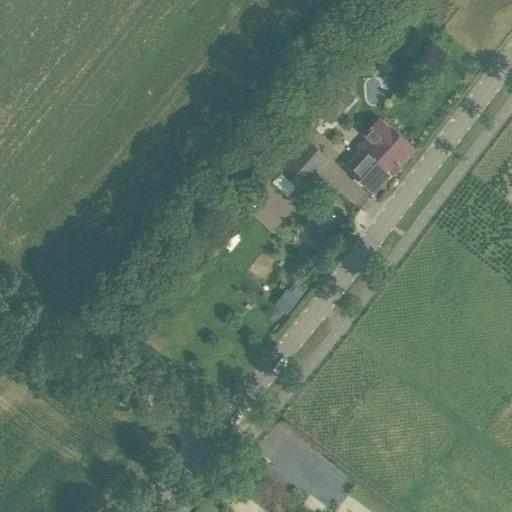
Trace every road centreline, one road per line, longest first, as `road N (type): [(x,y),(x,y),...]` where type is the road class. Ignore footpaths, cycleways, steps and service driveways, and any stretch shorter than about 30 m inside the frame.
road 1 (tertiary): [(212,428),(511,60)]
road 2 (unclassified): [(0,312),(212,428)]
